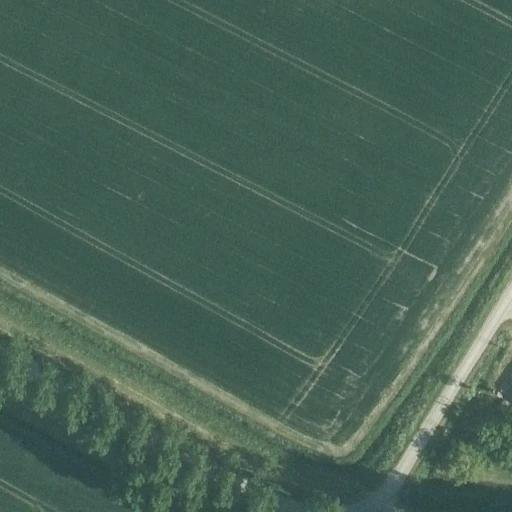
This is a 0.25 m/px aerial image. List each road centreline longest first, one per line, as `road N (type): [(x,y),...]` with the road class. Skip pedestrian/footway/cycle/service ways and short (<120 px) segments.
road 1 (unclassified): [(298,511),(0,353)]
road 2 (unclassified): [(375,511),(511,290)]
